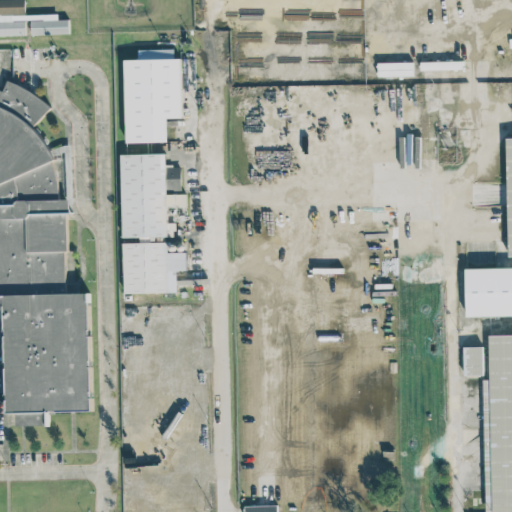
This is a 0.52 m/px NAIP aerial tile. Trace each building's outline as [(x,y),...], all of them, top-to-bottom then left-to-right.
[(31,34),(69,33),(69,19),(58,19),(58,13),(25,14),(24,0),(0,0),(0,35),(26,34),(25,19),(31,19),(31,34)] [(0,65),(0,80),(6,81),(7,65),(12,65),(12,48),(0,48),(0,65)] [(166,141),(166,118),(183,117),(182,58),(175,58),(175,49),(138,49),(138,59),(122,59),(124,142),(166,141)] [(92,409),(7,411),(5,297),(0,297),(0,87),(3,88),(9,77),(33,89),(52,106),(34,126),(48,141),(56,159),(52,161),(58,180),(58,196),(68,197),(69,249),(65,250),(66,291),(89,291),(92,409)] [(121,293),(178,292),(178,270),(186,269),(186,252),(168,252),(168,241),(157,241),(156,236),(168,236),(167,206),(183,205),(182,192),(181,165),(166,165),(166,153),(120,154),(121,237),(140,236),(140,242),(121,242),(121,293)] [(511,267),(466,268),(466,316),(511,315),(511,267)] [(486,511),(511,511),(511,334),(489,335),(490,379),(483,379),(486,511)] [(483,346),(463,346),(464,375),(483,375),(483,346)] [(145,483),(145,466),(130,466),(130,483),(145,483)] [(170,511),(169,475),(147,476),(147,511),(156,511),(155,511),(170,511)]
